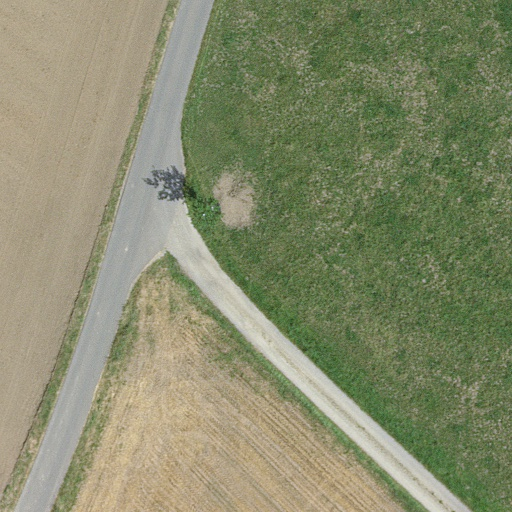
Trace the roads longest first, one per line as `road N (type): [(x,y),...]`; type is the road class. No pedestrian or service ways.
road 1 (unclassified): [(202,0),(32,511)]
road 2 (track): [(143,179),(206,274),(436,511)]
